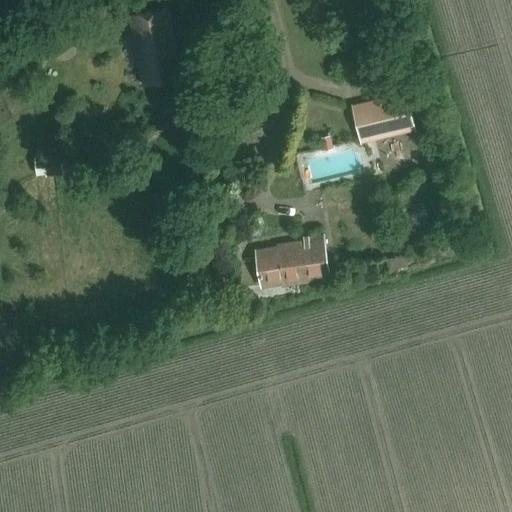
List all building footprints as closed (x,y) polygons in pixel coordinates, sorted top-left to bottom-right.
[(112,3),(102,5),(104,15),(114,12),(112,3)] [(167,6),(130,14),(144,83),(182,75),(167,6)] [(406,95),(358,107),(365,137),(413,125),(406,95)] [(315,160),(316,164),(305,167),(312,190),(367,174),(359,147),(315,160)] [(64,173),(61,155),(34,159),(36,177),(64,173)] [(427,200),(415,203),(418,219),(431,217),(427,200)] [(258,250),(264,285),(289,281),(289,283),(330,277),(324,237),(277,244),(278,247),(258,250)]
